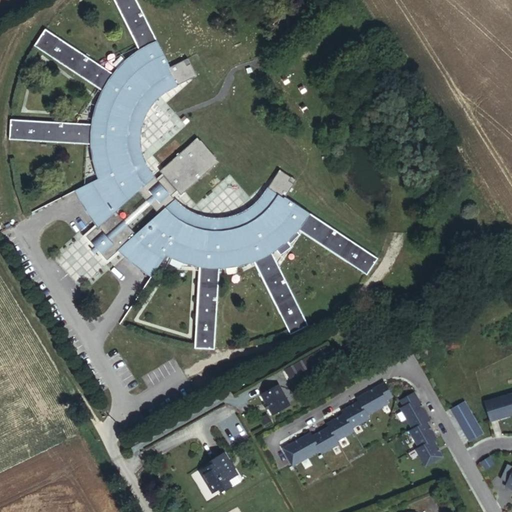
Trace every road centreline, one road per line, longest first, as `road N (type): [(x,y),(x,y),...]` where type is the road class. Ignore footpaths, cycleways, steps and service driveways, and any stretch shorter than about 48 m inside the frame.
road 1 (residential): [(272,437),(405,364),(461,461)]
road 2 (track): [(97,423),(0,266)]
road 3 (unknown): [(122,466),(238,408)]
